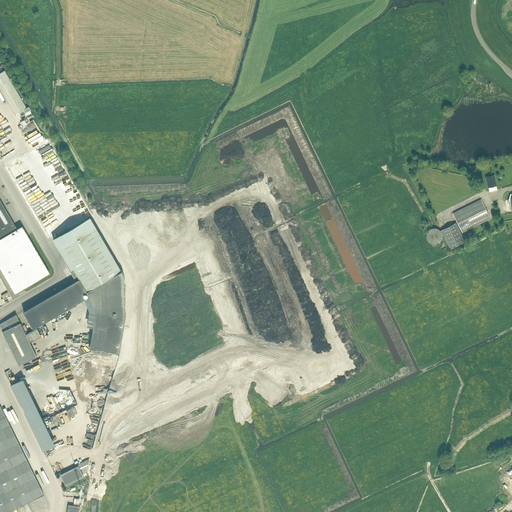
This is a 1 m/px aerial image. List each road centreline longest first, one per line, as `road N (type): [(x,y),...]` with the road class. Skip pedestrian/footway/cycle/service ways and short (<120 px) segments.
road 1 (unclassified): [(254,511),(310,478),(308,459),(257,368),(44,463)]
road 2 (unclassified): [(0,312),(62,275),(0,170)]
road 3 (unknown): [(9,359),(24,378),(46,383),(55,347),(85,328),(79,284),(58,268)]
